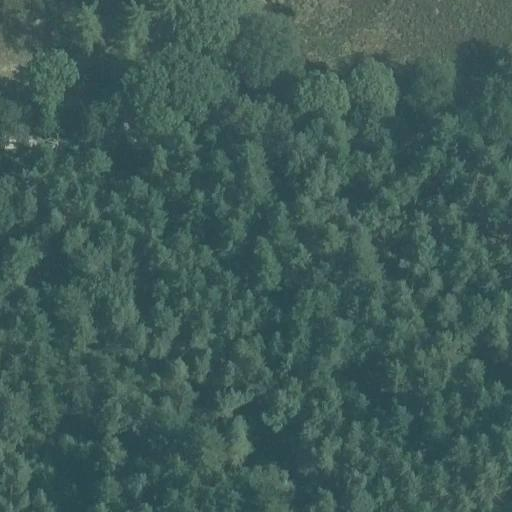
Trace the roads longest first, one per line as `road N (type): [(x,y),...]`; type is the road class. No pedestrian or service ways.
road 1 (track): [(511,142),(0,143)]
road 2 (track): [(209,0),(233,144)]
